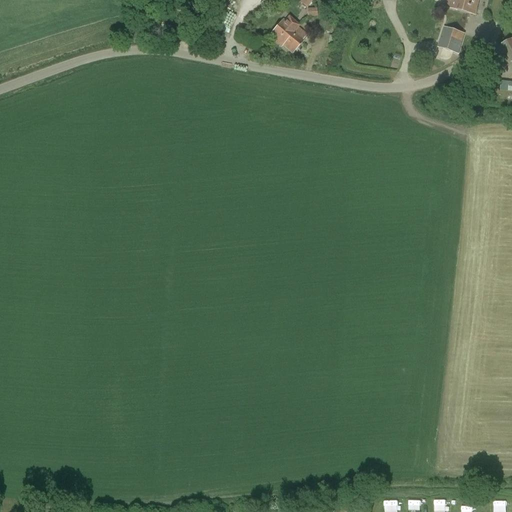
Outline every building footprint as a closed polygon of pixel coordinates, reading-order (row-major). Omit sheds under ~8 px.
[(449,9),(468,14),(472,0),(451,0),(451,1),(448,0),(446,0),(445,8),(449,9)] [(472,0),(468,14),(475,16),(479,0),(472,0)] [(317,16),(317,7),(308,7),(307,16),(317,16)] [(222,8),(213,26),(229,33),(238,16),(222,8)] [(269,36),(278,44),(280,42),(279,41),(285,34),(289,37),(295,31),(299,26),(289,18),(285,22),(283,20),(269,36)] [(322,19),(319,31),(335,35),(338,23),(322,19)] [(434,63),(443,65),(454,31),(444,27),(437,47),(436,47),(433,57),(435,57),(434,63)] [(280,42),(278,44),(282,47),(283,46),(292,53),(305,39),(295,31),(289,37),(285,34),(279,41),(280,42)] [(454,31),(443,65),(444,66),(446,61),(451,62),(453,56),(458,58),(465,34),(454,31)] [(511,63),(511,39),(501,45),(511,64),(511,63)] [(495,60),(482,64),(487,80),(499,78),(495,60)] [(499,91),(511,92),(511,82),(501,81),(499,91)]
